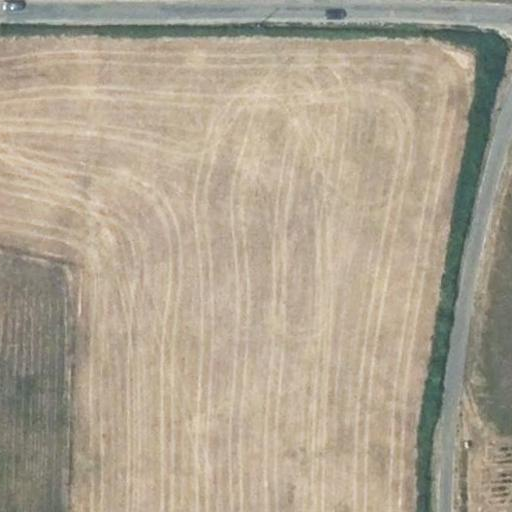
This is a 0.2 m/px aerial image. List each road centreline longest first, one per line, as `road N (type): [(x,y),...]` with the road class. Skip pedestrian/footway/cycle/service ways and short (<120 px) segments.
road 1 (residential): [(511,22),(0,11)]
road 2 (residential): [(511,92),(474,232),(446,417),(443,511)]
